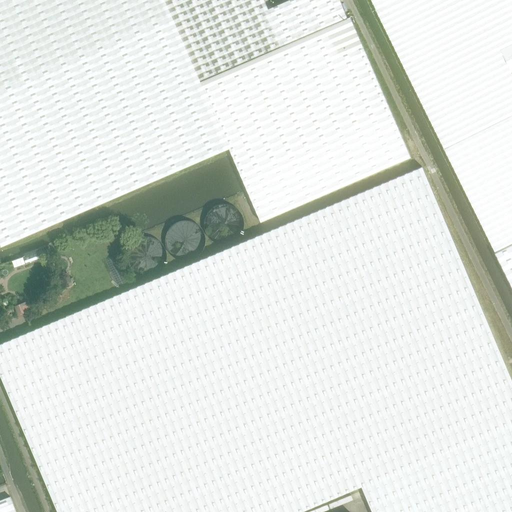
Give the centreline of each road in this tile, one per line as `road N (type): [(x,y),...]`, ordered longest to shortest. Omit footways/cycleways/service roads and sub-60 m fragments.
road 1 (unclassified): [(511,333),(350,0)]
road 2 (unclassified): [(48,511),(0,390)]
